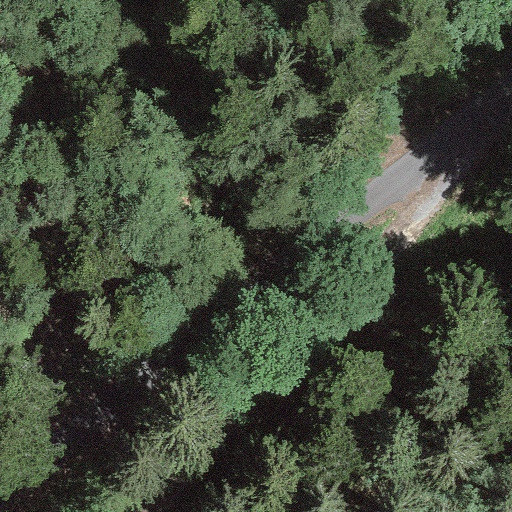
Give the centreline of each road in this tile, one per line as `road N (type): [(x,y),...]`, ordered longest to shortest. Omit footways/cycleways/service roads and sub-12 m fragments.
road 1 (unclassified): [(511,97),(0,505)]
road 2 (track): [(459,142),(399,265),(186,511)]
